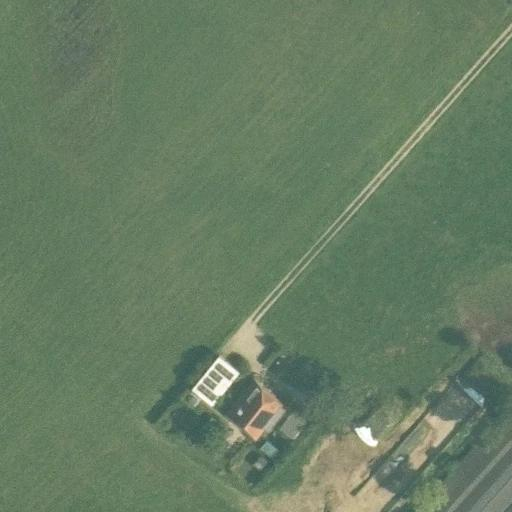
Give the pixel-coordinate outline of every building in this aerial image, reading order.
[(239,370),(219,354),(192,387),(212,403),(239,370)] [(226,412),(256,437),(284,402),(254,378),(226,412)] [(511,511),(511,400),(410,511),(511,511)] [(307,421),(294,411),(281,427),(294,437),(307,421)] [(253,463),(260,469),(268,460),(261,454),(253,463)]
